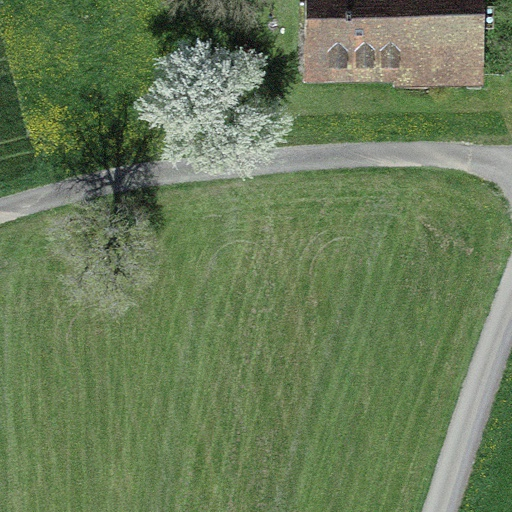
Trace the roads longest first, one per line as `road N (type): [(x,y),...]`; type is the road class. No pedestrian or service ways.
road 1 (track): [(511,172),(396,150),(152,173),(0,211)]
road 2 (unclassified): [(439,511),(511,302)]
